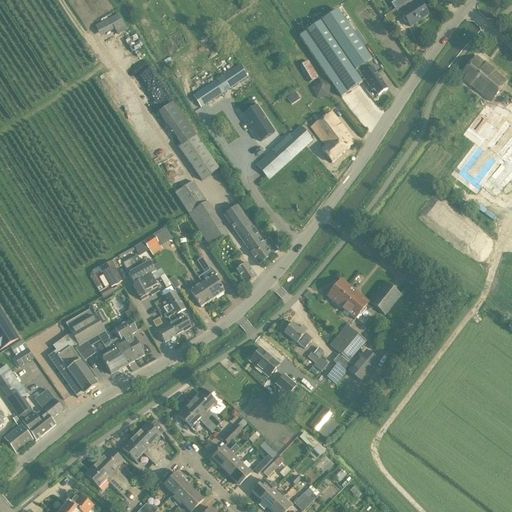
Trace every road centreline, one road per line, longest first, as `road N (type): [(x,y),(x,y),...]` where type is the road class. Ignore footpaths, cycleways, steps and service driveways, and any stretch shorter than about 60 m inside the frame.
road 1 (tertiary): [(0,483),(83,412),(211,335),(251,300),(343,187),(472,0)]
road 2 (track): [(62,0),(99,58),(121,68),(269,281)]
road 3 (track): [(423,511),(386,475),(374,442),(472,313),(511,228)]
